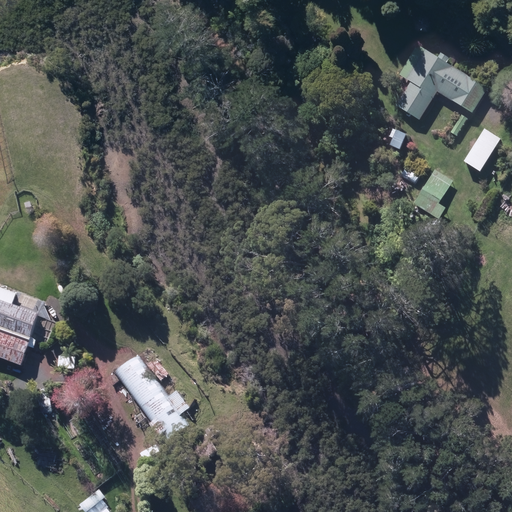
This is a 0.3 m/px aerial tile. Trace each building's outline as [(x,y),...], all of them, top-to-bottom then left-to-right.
[(396,109),(419,124),(438,95),(472,117),(488,92),(446,66),(449,61),(441,55),(438,61),(418,48),(402,71),(415,79),(396,109)] [(452,133),(458,137),(468,121),(462,117),(452,133)] [(392,145),(402,149),(406,138),(397,133),(392,145)] [(466,164),(478,172),(498,141),(485,134),(466,164)] [(433,192),(444,199),(453,183),(442,177),(433,192)] [(0,357),(22,365),(40,314),(12,305),(16,293),(0,287),(0,357)] [(162,435),(168,443),(189,427),(181,415),(190,409),(177,391),(168,397),(139,356),(115,373),(151,423),(150,424),(159,437),(162,435)] [(147,366),(159,382),(168,376),(156,360),(147,366)] [(66,392),(120,472),(124,462),(73,388),(66,392)] [(192,446),(203,461),(217,451),(206,435),(192,446)] [(225,481),(230,490),(239,484),(235,476),(225,481)] [(84,504),(88,510),(103,498),(99,492),(84,504)] [(188,498),(194,505),(201,500),(195,492),(188,498)]
